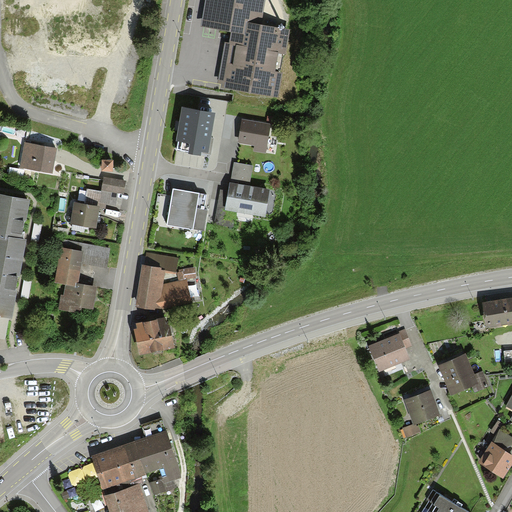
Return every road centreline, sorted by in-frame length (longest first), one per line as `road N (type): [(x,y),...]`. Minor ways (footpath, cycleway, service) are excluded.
road 1 (tertiary): [(114,364),(174,0)]
road 2 (secondary): [(511,280),(398,299),(207,362)]
road 3 (track): [(181,511),(180,444),(161,406),(138,396)]
